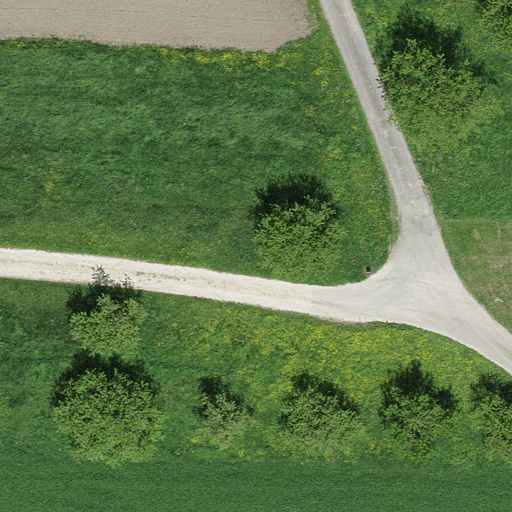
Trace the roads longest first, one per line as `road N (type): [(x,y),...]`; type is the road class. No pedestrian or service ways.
road 1 (track): [(435,303),(318,302),(0,269)]
road 2 (track): [(338,0),(408,185),(435,303)]
